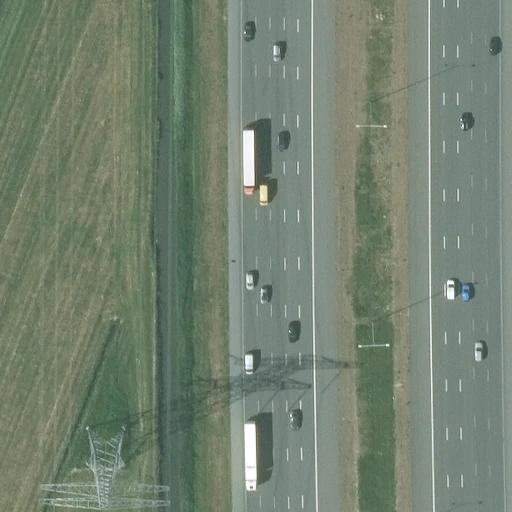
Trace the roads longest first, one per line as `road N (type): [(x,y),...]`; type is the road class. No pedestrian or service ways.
road 1 (motorway): [(469,511),(465,0)]
road 2 (motorway): [(279,0),(282,511)]
